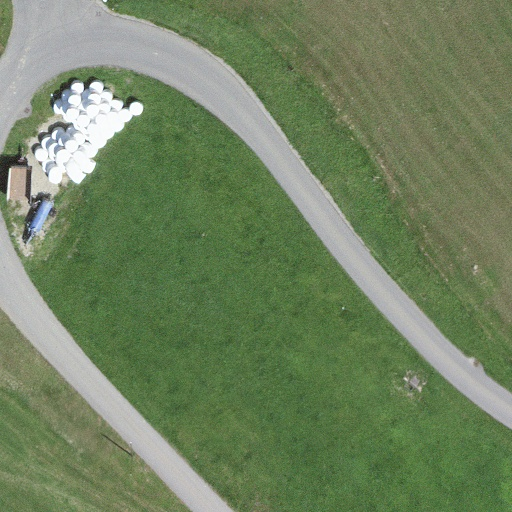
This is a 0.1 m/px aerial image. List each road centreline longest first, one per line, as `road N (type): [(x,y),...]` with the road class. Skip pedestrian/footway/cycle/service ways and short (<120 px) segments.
road 1 (track): [(511,409),(466,384),(198,73),(121,38),(59,41)]
road 2 (track): [(0,259),(15,294),(219,511)]
